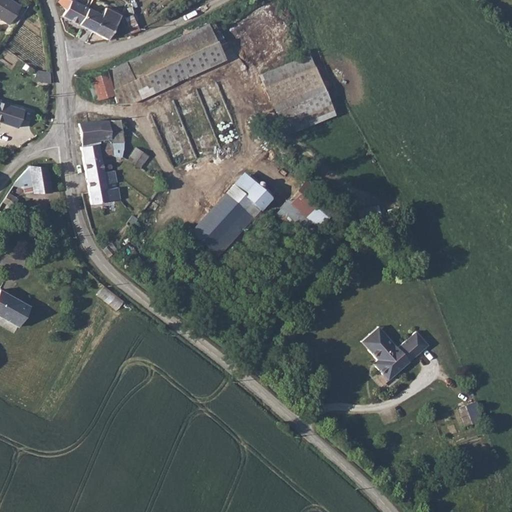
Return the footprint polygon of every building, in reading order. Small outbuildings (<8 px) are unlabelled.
[(0,0),(0,18),(9,24),(19,6),(8,0),(0,0)] [(59,0),(59,1),(61,1),(60,7),(65,8),(65,13),(69,13),(69,20),(92,30),(101,12),(88,7),(80,4),(81,0),(59,0)] [(101,12),(92,30),(108,37),(118,14),(103,8),(101,12)] [(120,20),(126,34),(136,31),(129,15),(120,20)] [(204,24),(150,50),(157,69),(213,41),(204,24)] [(213,41),(157,69),(161,82),(219,53),(213,41)] [(157,69),(150,50),(112,68),(92,75),(98,99),(117,94),(145,80),(144,75),(157,69)] [(308,54),(265,71),(273,80),(269,84),(313,68),(308,54)] [(36,79),(51,80),(51,69),(37,67),(36,79)] [(269,84),(264,89),(272,108),(320,90),(313,68),(269,84)] [(145,80),(117,94),(119,103),(131,105),(143,100),(150,87),(161,82),(157,69),(144,75),(145,80)] [(263,86),(264,89),(269,84),(273,80),(265,71),(259,73),(263,86)] [(0,118),(19,125),(24,109),(0,100),(0,118)] [(80,146),(92,204),(109,199),(101,157),(113,154),(120,157),(121,154),(125,155),(126,151),(122,150),(124,143),(122,141),(118,119),(98,119),(79,121),(83,145),(80,146)] [(140,169),(141,168),(148,158),(135,149),(127,158),(140,169)] [(192,237),(219,258),(280,185),(250,160),(231,183),(233,185),(192,237)] [(51,190),(47,165),(30,163),(34,191),(51,190)] [(313,166),(310,170),(319,178),(329,190),(335,182),(313,166)] [(319,178),(310,170),(297,185),(318,203),(329,190),(319,178)] [(305,240),(325,218),(295,190),(275,212),(305,240)] [(380,206),(359,208),(360,224),(381,222),(380,206)] [(103,251),(111,259),(122,243),(114,237),(103,251)] [(0,314),(18,324),(27,304),(0,288),(0,314)] [(427,345),(415,331),(398,345),(379,324),(358,341),(375,361),(373,363),(387,379),(427,345)] [(374,378),(381,385),(386,380),(379,373),(374,378)] [(457,406),(462,425),(482,420),(477,401),(457,406)]
